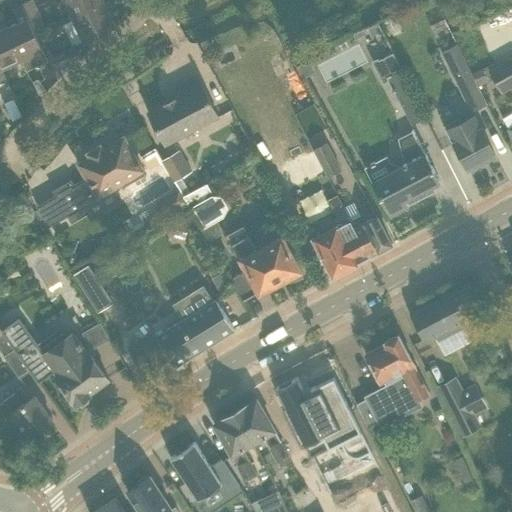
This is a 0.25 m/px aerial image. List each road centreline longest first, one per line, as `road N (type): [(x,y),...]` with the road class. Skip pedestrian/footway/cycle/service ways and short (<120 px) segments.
road 1 (tertiary): [(81,465),(220,369),(511,209)]
road 2 (residential): [(0,159),(36,113),(142,15),(144,0)]
